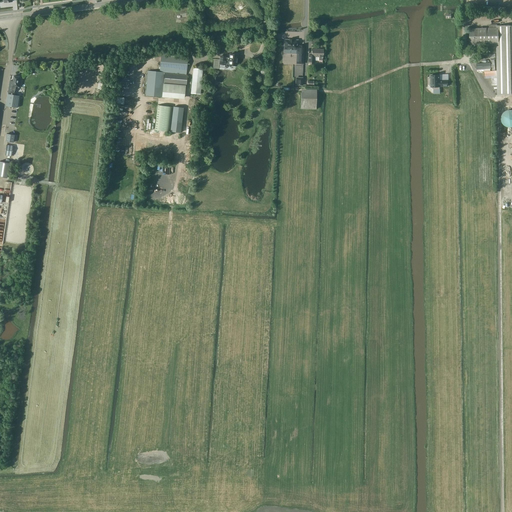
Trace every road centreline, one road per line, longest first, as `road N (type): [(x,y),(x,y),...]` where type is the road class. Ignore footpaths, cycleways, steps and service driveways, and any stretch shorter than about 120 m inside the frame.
road 1 (track): [(306,40),(306,89),(339,92),(406,65),(465,57),(500,102),(503,511)]
road 2 (track): [(168,244),(196,0)]
road 3 (tertiary): [(135,0),(0,18)]
